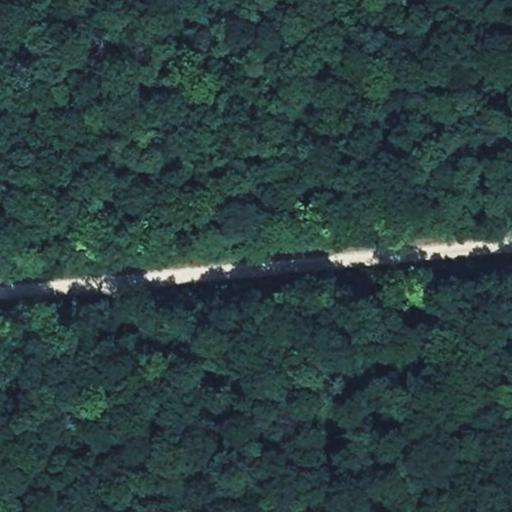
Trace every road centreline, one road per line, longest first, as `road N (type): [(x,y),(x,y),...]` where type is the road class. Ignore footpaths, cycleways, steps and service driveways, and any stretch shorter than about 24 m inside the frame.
road 1 (track): [(137,275),(511,242)]
road 2 (track): [(137,275),(0,286)]
